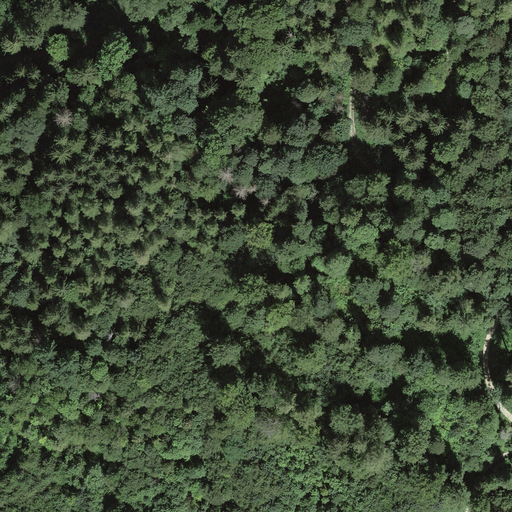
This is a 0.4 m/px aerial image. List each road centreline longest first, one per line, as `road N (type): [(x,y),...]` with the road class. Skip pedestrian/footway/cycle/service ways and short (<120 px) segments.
road 1 (track): [(349,0),(355,147),(382,174),(414,171),(438,148),(448,109),(452,0)]
road 2 (track): [(0,60),(101,40),(120,30),(137,0)]
road 3 (track): [(511,304),(484,341),(483,369),(511,418)]
